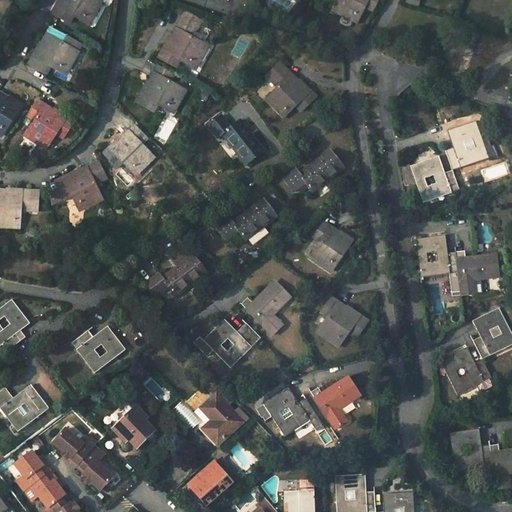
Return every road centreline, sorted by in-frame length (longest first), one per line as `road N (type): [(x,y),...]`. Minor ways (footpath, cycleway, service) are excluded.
road 1 (residential): [(371,60),(425,399),(408,428)]
road 2 (residential): [(356,96),(408,428)]
road 3 (residential): [(356,96),(89,300)]
road 4 (residential): [(0,174),(54,170),(86,149),(106,114),(126,0)]
road 5 (residential): [(194,0),(349,52)]
road 6 (residential): [(371,60),(499,103)]
road 7 (residential): [(408,428),(439,488),(487,511)]
